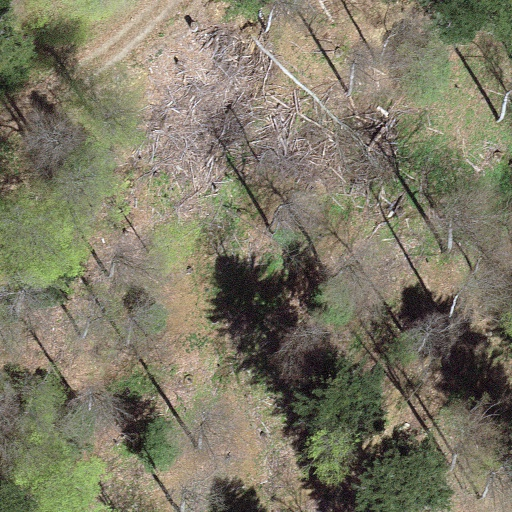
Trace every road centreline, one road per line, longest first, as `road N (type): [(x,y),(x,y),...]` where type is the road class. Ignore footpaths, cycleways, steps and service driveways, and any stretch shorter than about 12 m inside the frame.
road 1 (track): [(325,511),(388,462),(430,411),(511,276)]
road 2 (track): [(171,0),(81,79),(0,130)]
